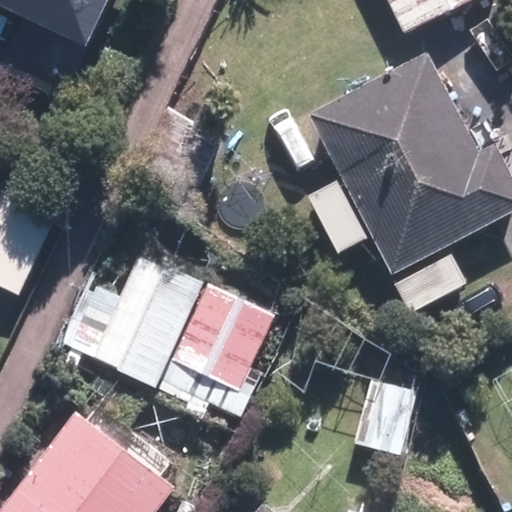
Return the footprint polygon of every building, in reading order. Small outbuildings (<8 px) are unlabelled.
[(0,0),(0,6),(26,19),(1,70),(69,103),(118,0),(0,0)] [(491,0),(385,0),(407,42),(491,0)] [(482,157),(431,58),(312,120),(395,279),(511,218),(511,173),(499,148),(482,157)] [(60,223),(0,193),(0,290),(21,301),(60,223)] [(194,398),(244,421),(265,376),(255,372),(280,318),(170,267),(173,261),(151,251),(136,283),(125,278),(113,305),(125,310),(101,361),(122,371),(120,375),(190,407),(194,398)] [(282,346),(268,379),(295,390),(309,357),(282,346)] [(423,392),(373,381),(358,446),(408,457),(423,392)] [(161,511),(177,492),(77,416),(3,511),(161,511)]
